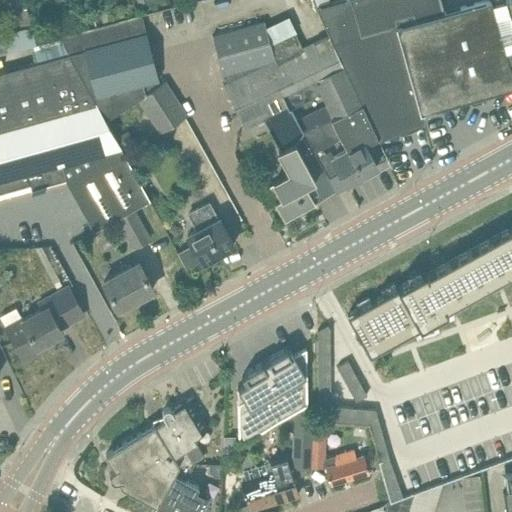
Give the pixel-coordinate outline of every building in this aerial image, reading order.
[(26,7),(24,0),(7,0),(10,11),(26,7)] [(389,0),(336,0),(316,6),(329,34),(363,107),(377,137),(404,124),(409,127),(414,124),(415,119),(420,116),(420,111),(389,0)] [(389,0),(420,111),(465,98),(471,101),(484,98),(487,92),(511,85),(511,0),(482,0),(471,3),(444,11),(440,0),(389,0)] [(158,83),(143,13),(59,35),(69,53),(105,118),(138,96),(158,83)] [(225,75),(227,82),(225,83),(245,128),(269,117),(269,116),(290,106),(275,80),(268,64),(275,61),(271,41),(265,19),(212,35),(224,75),(225,75)] [(56,36),(36,40),(33,24),(0,31),(0,50),(36,43),(39,58),(60,54),(56,36)] [(362,139),(364,144),(377,137),(363,107),(329,34),(303,46),(296,31),(271,41),(275,61),(268,64),(275,80),(290,106),(322,93),(328,105),(297,119),(313,150),(321,146),(340,136),(346,148),(362,139)] [(105,118),(69,53),(0,71),(0,192),(29,184),(31,191),(33,191),(31,184),(41,181),(43,188),(45,187),(44,186),(54,182),(65,179),(93,230),(150,199),(121,147),(121,146),(105,118)] [(138,96),(161,131),(185,115),(163,80),(158,83),(138,96)] [(278,152),(290,174),(272,183),(280,197),(275,200),(283,216),(314,200),(305,184),(325,173),(313,150),(297,119),(290,106),(269,116),(269,117),(286,147),(278,152)] [(362,139),(346,148),(328,158),(321,146),(313,150),(325,173),(328,179),(341,172),(346,182),(376,165),(364,144),(362,139)] [(422,239),(343,282),(365,323),(444,280),(442,276),(511,237),(511,192),(423,241),(422,239)] [(196,229),(187,234),(192,243),(201,260),(202,261),(233,244),(219,217),(218,217),(209,200),(197,207),(198,208),(188,213),(196,229)] [(119,217),(134,247),(150,240),(134,209),(119,217)] [(103,280),(118,307),(153,288),(138,261),(103,280)] [(59,327),(83,314),(68,286),(56,292),(39,302),(42,308),(22,319),(15,306),(0,314),(0,315),(24,358),(52,343),(50,338),(62,332),(59,327)] [(328,323),(317,329),(317,330),(317,337),(318,417),(370,422),(381,459),(378,460),(390,501),(391,501),(403,496),(389,458),(375,408),(331,404),(330,329),(331,329),(328,323)] [(244,373),(244,374),(242,375),(246,382),(237,387),(244,398),(238,402),(238,436),(238,443),(306,402),(306,347),(294,354),(290,347),(287,348),(287,347),(268,358),(268,359),(263,363),(262,362),(244,373)] [(348,359),(337,366),(356,400),(367,394),(348,359)] [(490,379),(453,396),(463,417),(500,400),(490,379)] [(168,422),(157,428),(156,429),(177,465),(193,462),(206,455),(194,436),(207,428),(189,398),(172,409),(171,408),(170,407),(169,407),(168,406),(167,406),(166,406),(165,407),(163,408),(163,409),(162,410),(162,411),(162,412),(162,413),(163,414),(168,422)] [(292,464),(292,465),(309,466),(311,434),(312,411),(294,410),(292,453),(292,464)] [(156,429),(157,428),(154,423),(153,424),(105,453),(114,468),(112,470),(109,473),(109,474),(110,478),(118,480),(122,477),(123,478),(128,480),(125,487),(156,504),(159,498),(163,492),(177,465),(156,429)] [(311,434),(309,466),(323,466),(325,467),(330,483),(369,471),(363,452),(353,455),(351,448),(331,454),(323,456),(324,435),(311,434)] [(223,436),(223,452),(237,443),(238,443),(238,436),(223,436)] [(272,471),(242,480),(250,507),(297,493),(291,474),(309,469),(309,466),(292,465),(292,464),(292,453),(286,455),(269,460),(272,471)] [(185,478),(193,462),(177,465),(163,492),(159,498),(170,504),(166,511),(165,511),(207,511),(214,499),(196,489),(198,484),(185,478)] [(511,511),(511,469),(500,471),(504,511),(511,511)] [(425,488),(414,492),(408,511),(431,511),(435,502),(430,501),(434,486),(441,484),(441,483),(425,488)]
